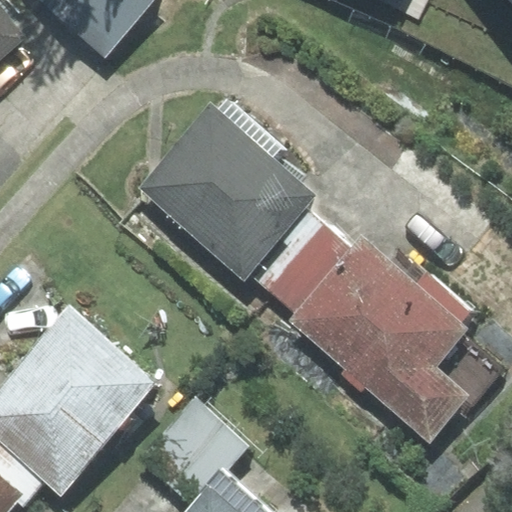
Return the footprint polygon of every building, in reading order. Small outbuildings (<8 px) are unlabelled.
[(0,0),(0,56),(23,38),(10,23),(21,14),(9,0),(0,0)] [(46,0),(106,52),(152,0),(46,0)] [(140,188),(244,277),(249,272),(305,207),(314,197),(210,107),(140,188)] [(295,312),(351,246),(305,207),(249,272),(295,312)] [(295,312),(288,320),(345,368),(341,374),(361,391),(366,385),(430,439),(468,394),(437,367),(470,327),(361,235),(351,246),(295,312)] [(0,439),(46,479),(61,492),(156,383),(70,308),(0,387),(0,439)] [(212,489),(250,446),(195,399),(143,459),(192,501),(207,484),(212,489)] [(46,479),(0,439),(0,473),(23,494),(18,500),(24,505),(46,479)] [(0,511),(7,511),(18,500),(23,494),(0,473),(0,511)] [(239,511),(212,489),(207,484),(192,501),(182,511),(239,511)]
